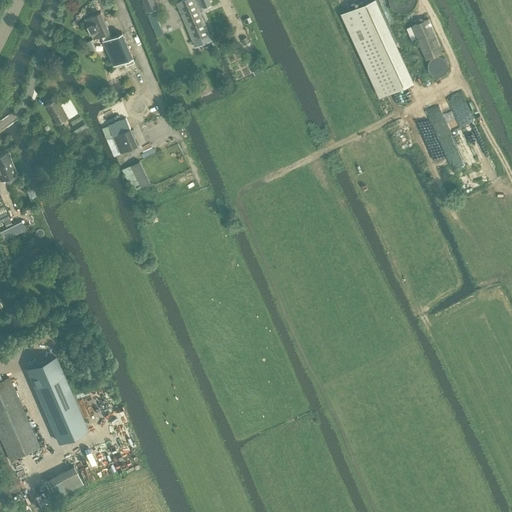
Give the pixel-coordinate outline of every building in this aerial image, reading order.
[(152,0),(142,0),(148,13),(156,9),(152,0)] [(194,0),(183,0),(177,3),(193,42),(198,40),(201,45),(212,40),(194,0)] [(211,5),(208,0),(199,0),(203,8),(211,5)] [(111,38),(109,32),(110,32),(101,12),(86,19),(94,39),(102,35),(104,41),(103,41),(114,65),(133,57),(123,33),(111,38)] [(429,19),(412,26),(426,60),(443,53),(429,19)] [(255,75),(263,72),(260,65),(252,68),(255,75)] [(62,104),(57,98),(46,104),(57,124),(76,113),(74,111),(76,110),(70,100),(62,104)] [(73,124),(83,119),(79,113),(69,119),(73,124)] [(138,146),(126,118),(103,128),(108,138),(114,136),(121,154),(138,146)] [(77,133),(87,127),(83,119),(73,126),(77,133)] [(89,141),(94,137),(88,127),(83,130),(89,141)] [(92,147),(83,152),(86,159),(96,154),(92,147)] [(16,179),(14,174),(16,173),(8,152),(0,155),(0,179),(5,178),(7,182),(16,179)] [(134,191),(142,187),(150,183),(140,161),(123,169),(134,191)] [(0,219),(9,215),(0,195),(0,219)] [(26,369),(58,442),(87,429),(55,356),(26,369)] [(0,436),(10,460),(39,448),(9,377),(0,380),(0,436)] [(56,497),(83,483),(73,465),(46,479),(56,497)]
